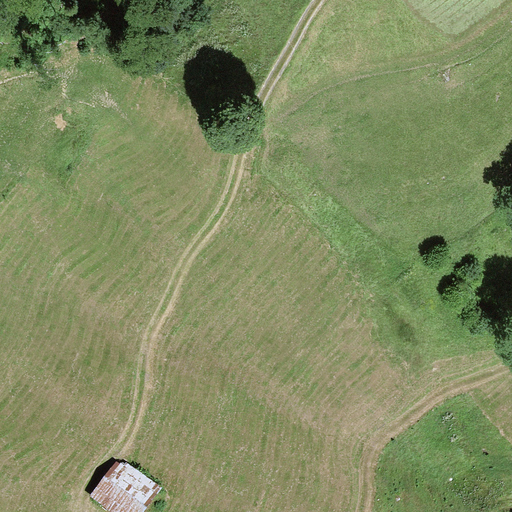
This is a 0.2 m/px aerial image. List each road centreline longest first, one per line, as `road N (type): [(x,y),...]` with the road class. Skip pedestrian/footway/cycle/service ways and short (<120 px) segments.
road 1 (track): [(83,511),(88,482),(135,426),(143,359),(173,281),(217,216),(260,100),(319,0)]
road 2 (track): [(511,365),(442,395),(368,447),(361,511)]
